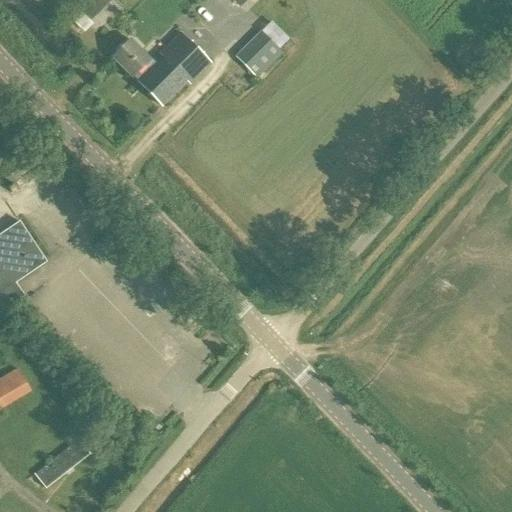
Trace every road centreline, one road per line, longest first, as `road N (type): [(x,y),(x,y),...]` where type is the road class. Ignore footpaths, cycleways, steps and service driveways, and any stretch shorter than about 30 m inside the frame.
road 1 (tertiary): [(273,342),(0,68)]
road 2 (unclassified): [(273,342),(511,80)]
road 3 (tertiary): [(436,511),(273,342)]
road 4 (unclassified): [(121,511),(273,342)]
